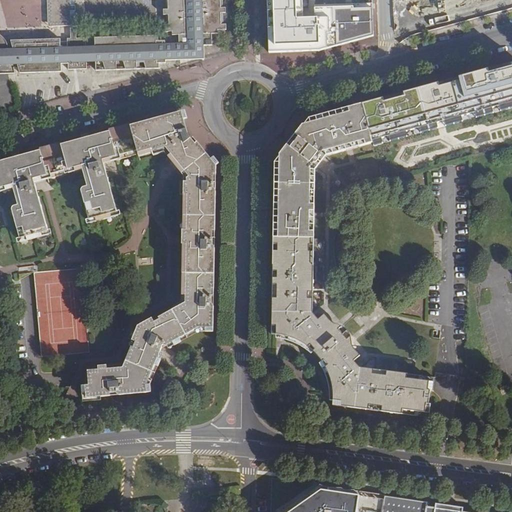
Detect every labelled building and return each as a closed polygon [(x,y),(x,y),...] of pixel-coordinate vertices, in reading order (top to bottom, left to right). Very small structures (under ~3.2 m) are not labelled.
[(51,0),(52,24),(73,24),(73,38),(70,38),(70,41),(62,42),(61,39),(56,40),(15,41),(14,42),(11,42),(9,39),(7,36),(5,35),(1,33),(0,32),(0,71),(14,71),(14,65),(22,65),(23,71),(27,71),(62,69),(62,62),(71,62),(71,68),(87,67),(87,61),(87,48),(86,39),(78,39),(77,19),(71,19),(71,10),(76,9),(76,6),(71,6),(70,0),(51,0)] [(212,32),(219,32),(219,29),(223,29),(222,24),(222,13),(222,8),(221,0),(166,0),(167,30),(175,30),(174,34),(182,33),(182,45),(165,46),(165,41),(158,41),(158,37),(97,38),(97,48),(97,60),(97,64),(159,63),(166,62),(166,58),(166,55),(202,54),(202,44),(205,44),(207,44),(207,39),(212,39),(212,32)] [(266,0),(268,53),(319,51),(373,35),(371,3),(315,6),(314,15),(302,16),(302,0),(266,0)] [(397,29),(420,2),(430,0),(432,7),(470,0),(410,0),(396,18),(397,29)] [(205,58),(205,44),(202,44),(202,54),(166,55),(166,58),(205,58)] [(87,48),(87,61),(97,60),(97,48),(87,48)] [(511,63),(362,103),(363,105),(372,139),(373,143),(383,180),(470,156),(485,152),(511,145),(511,63)] [(372,139),(363,105),(313,118),(309,124),(304,126),(278,164),(278,238),(314,239),(315,164),(320,156),(373,143),(372,139)] [(212,326),(214,327),(216,160),(193,134),(189,134),(184,119),(179,113),(130,126),(137,148),(138,155),(154,151),(155,154),(155,155),(165,151),(185,175),(182,303),(160,316),(160,317),(155,320),(153,317),(139,325),(134,338),(138,340),(134,347),(128,358),(123,367),(108,368),(108,364),(99,365),(99,369),(90,370),(90,384),(86,385),(87,396),(147,391),(146,384),(163,346),(200,326),(212,326)] [(110,132),(130,126),(129,123),(109,128),(110,132)] [(104,158),(137,148),(130,126),(110,132),(41,151),(47,173),(83,163),(89,186),(82,188),(91,221),(118,214),(104,158)] [(35,177),(47,173),(41,151),(0,162),(0,186),(14,183),(20,205),(14,206),(23,241),(49,233),(35,177)] [(411,375),(380,371),(375,370),(360,368),(354,362),(361,356),(356,350),(353,345),(350,339),(347,333),(342,328),(339,327),(335,324),(330,321),(325,314),(319,320),(313,313),(316,311),(315,294),(313,294),(313,288),(315,289),(314,239),(278,238),(277,334),(286,334),(298,339),(304,342),(315,351),(321,357),(329,369),(334,381),(337,395),(337,405),(406,413),(407,408),(428,411),(429,403),(433,404),(435,389),(431,388),(432,382),(410,380),(411,375)] [(382,511),(384,497),(323,489),(288,511),(382,511)] [(427,503),(384,497),(382,511),(462,511),(463,508),(436,505),(436,509),(426,508),(427,503)]
